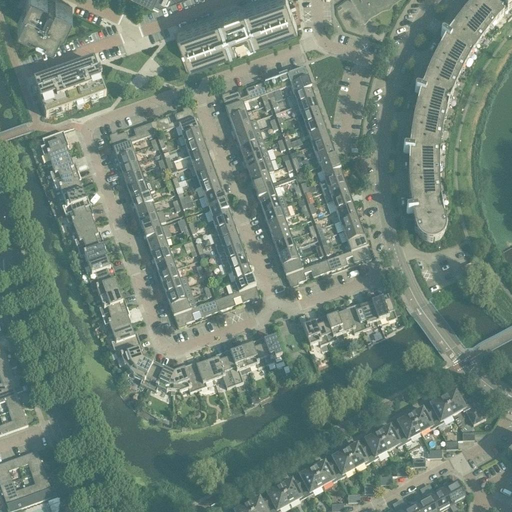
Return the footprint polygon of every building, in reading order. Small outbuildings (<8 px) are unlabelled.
[(63,26),(72,8),(56,0),(54,0),(54,2),(52,1),(52,0),(23,0),(21,6),(25,7),(17,23),(53,40),(60,24),(63,26)] [(286,0),(267,0),(176,33),(188,65),(296,26),(286,0)] [(356,0),(365,14),(386,0),(356,0)] [(479,45),(487,36),(495,27),(503,19),(508,24),(511,20),(511,19),(511,0),(479,0),(473,6),(463,17),(455,28),(450,35),(446,33),(444,32),(442,32),(442,37),(441,37),(441,38),(440,38),(440,39),(441,40),(441,41),(445,43),(438,55),(431,67),(426,79),(426,80),(426,81),(423,89),(419,87),(417,87),(415,87),(416,92),(415,93),(414,93),(414,95),(415,95),(416,96),(420,97),(416,111),(416,110),(413,124),(410,137),(410,138),(411,138),(410,147),(405,147),(403,147),(401,147),(404,152),(403,153),(403,154),(403,155),(404,156),(409,156),(409,163),(409,170),(408,170),(408,184),(410,198),(411,207),(407,208),(405,208),(403,209),(406,213),(406,214),(406,215),(406,216),(407,216),(407,217),(408,217),(413,216),(414,221),(416,230),(416,233),(417,235),(418,237),(420,239),(422,241),(424,242),(426,243),(429,244),(431,244),(435,243),(437,242),(439,241),(441,239),(443,237),(444,235),(445,233),(445,230),(445,228),(444,223),(445,223),(442,211),(440,194),(439,183),(439,171),(439,159),(439,154),(441,142),(442,130),(445,119),(449,107),(450,103),(454,91),(459,80),(464,69),(470,60),(473,55),(479,45)] [(94,63),(33,84),(46,119),(106,97),(94,63)] [(290,87),(308,81),(307,80),(307,81),(303,70),(303,69),(302,69),(301,69),(300,69),(296,70),(297,73),(287,76),(286,74),(279,77),(279,79),(262,85),(266,96),(290,88),(290,87)] [(290,87),(290,88),(294,97),(311,91),(308,81),(290,87)] [(225,111),(242,104),(243,105),(266,96),(262,85),(245,91),(248,98),(241,100),(239,94),(228,98),(227,95),(223,97),(222,97),(222,98),(221,98),(221,99),(221,100),(225,111)] [(315,101),(311,91),(294,97),(297,108),(315,101)] [(319,111),(315,101),(297,108),(301,117),(297,119),(319,111)] [(242,104),(225,111),(229,121),(246,115),(243,105),(242,104)] [(178,128),(195,121),(191,111),(191,110),(190,109),(189,109),(188,109),(184,111),(185,113),(174,117),(177,123),(170,126),(168,119),(150,126),(154,137),(178,128)] [(322,122),(319,111),(297,119),(301,129),(322,122)] [(250,125),(246,115),(229,121),(233,131),(250,125)] [(178,128),(182,138),(199,132),(195,121),(178,128)] [(326,132),(322,122),(301,129),(305,139),(308,138),(309,138),(326,132)] [(236,141),(259,133),(255,123),(250,125),(233,131),(236,141)] [(113,151),(130,145),(131,145),(154,137),(150,126),(133,132),(135,138),(129,140),(126,134),(116,138),(115,136),(111,137),(110,138),(109,138),(109,139),(109,140),(110,141),(113,150),(113,151)] [(203,142),(199,132),(182,138),(185,148),(203,142)] [(330,142),(326,132),(309,138),(312,148),(330,142)] [(240,151),(263,143),(259,133),(236,141),(240,151)] [(69,158),(66,150),(69,149),(63,134),(42,141),(44,148),(40,149),(44,158),(41,159),(44,165),(46,165),(47,166),(69,158)] [(206,152),(203,142),(185,148),(189,158),(206,152)] [(333,152),(330,142),(312,148),(316,158),(333,152)] [(266,153),(263,143),(240,151),(244,162),(266,153)] [(113,151),(117,161),(134,155),(131,145),(130,145),(113,151)] [(210,162),(206,152),(189,158),(193,168),(210,162)] [(337,163),(333,152),(316,158),(320,169),(337,163)] [(247,172),(270,163),(266,153),(244,162),(247,172)] [(138,165),(134,155),(117,161),(120,171),(138,165)] [(78,174),(75,166),(73,167),(69,158),(47,166),(47,168),(51,167),(54,173),(50,175),(53,183),(78,174)] [(214,172),(210,162),(193,168),(196,179),(214,172)] [(274,174),(270,163),(247,172),(251,182),(268,176),(274,174)] [(321,173),(338,166),(338,165),(337,163),(320,169),(320,171),(321,173)] [(141,175),(138,165),(120,171),(124,182),(141,175)] [(342,177),(339,167),(338,166),(321,173),(325,183),(342,177)] [(218,182),(214,172),(196,179),(200,189),(218,182)] [(82,192),(79,183),(81,183),(78,174),(53,183),(56,192),(60,190),(62,197),(58,198),(59,200),(82,192)] [(145,185),(141,175),(124,182),(128,192),(145,185)] [(272,186),(268,176),(251,182),(255,192),(254,192),(255,193),(272,186)] [(342,177),(325,183),(319,185),(323,195),(346,187),(342,177)] [(221,192),(218,182),(200,189),(204,199),(221,192)] [(149,196),(145,185),(128,192),(131,202),(149,196)] [(256,196),(273,190),(273,188),(272,186),(255,193),(255,194),(256,196)] [(349,197),(346,187),(323,195),(326,205),(349,197)] [(283,198),(280,189),(274,191),(273,190),(256,196),(260,207),(283,198)] [(90,208),(87,200),(85,201),(82,192),(59,200),(60,202),(63,201),(66,207),(62,209),(65,217),(90,208)] [(225,203),(221,192),(204,199),(208,209),(225,203)] [(152,206),(149,196),(131,202),(135,212),(152,206)] [(353,207),(349,197),(326,205),(327,206),(332,204),(336,214),(353,207)] [(287,209),(283,198),(260,207),(263,217),(287,209)] [(209,213),(226,206),(226,205),(225,203),(208,209),(208,211),(209,213)] [(156,216),(152,206),(135,212),(139,222),(162,214),(161,214),(156,216)] [(230,217),(226,207),(226,206),(209,213),(213,223),(230,217)] [(357,217),(353,207),(336,214),(339,224),(357,217)] [(94,226),(91,217),(93,217),(90,208),(65,217),(68,226),(72,224),(74,231),(70,232),(71,234),(94,226)] [(290,220),(287,209),(263,217),(267,227),(284,221),(285,222),(290,220)] [(165,225),(162,214),(139,222),(142,233),(160,227),(165,225)] [(233,227),(230,217),(213,223),(216,234),(233,227)] [(361,228),(357,217),(339,224),(343,234),(361,228)] [(288,231),(285,222),(284,221),(267,227),(271,237),(288,231)] [(144,236),(161,230),(167,228),(166,227),(165,225),(160,227),(142,233),(143,235),(144,236)] [(102,242),(99,234),(97,235),(94,226),(71,234),(72,236),(76,235),(78,241),(74,243),(77,251),(102,242)] [(214,246),(237,238),(233,227),(216,234),(211,236),(214,246)] [(148,247),(171,239),(167,228),(161,230),(144,236),(144,237),(148,247)] [(364,238),(361,228),(343,234),(347,244),(364,238)] [(292,241),(288,231),(271,237),(274,247),(292,241)] [(241,248),(237,238),(214,246),(218,256),(241,248)] [(350,254),(368,248),(364,238),(347,244),(350,254)] [(169,251),(168,248),(165,241),(171,239),(148,247),(151,257),(169,251)] [(295,251),(292,241),(274,247),(278,258),(295,251)] [(106,260),(103,251),(105,251),(102,242),(77,251),(80,260),(84,258),(87,265),(83,266),(83,268),(106,260)] [(245,258),(241,248),(218,256),(222,266),(227,264),(245,258)] [(368,249),(368,248),(350,254),(326,263),(330,274),(348,267),(345,261),(352,259),(354,265),(365,261),(366,264),(370,262),(371,262),(371,261),(372,260),(371,259),(368,249)] [(172,261),(169,251),(151,257),(155,267),(172,261)] [(299,261),(295,251),(278,258),(282,268),(299,261)] [(248,268),(245,258),(227,264),(231,274),(248,268)] [(115,277),(112,268),(109,268),(106,260),(83,268),(84,270),(88,269),(90,275),(86,277),(90,286),(115,277)] [(176,271),(175,268),(172,261),(155,267),(156,268),(155,268),(158,278),(176,271)] [(303,271),(299,261),(282,268),(286,278),(303,272),(303,271)] [(306,282),(304,276),(311,273),(313,280),(330,274),(326,263),(303,271),(303,272),(286,278),(289,288),(290,289),(290,290),(291,290),(292,290),(297,288),(296,286),(306,282)] [(252,278),(249,268),(248,268),(231,274),(235,284),(252,278)] [(179,281),(176,271),(158,278),(162,288),(180,281),(179,281)] [(119,294),(115,285),(118,285),(115,277),(90,286),(93,294),(96,292),(99,299),(95,300),(96,302),(119,294)] [(238,295),(256,288),(252,278),(235,284),(238,294),(238,295)] [(189,290),(185,279),(179,281),(180,281),(162,288),(166,298),(189,290)] [(260,300),(259,299),(256,289),(256,288),(238,295),(238,294),(214,303),(218,314),(235,308),(233,301),(240,299),(242,305),(253,302),(254,304),(258,302),(259,302),(259,301),(260,300)] [(193,300),(189,290),(166,298),(169,308),(193,300)] [(127,310),(124,302),(122,303),(119,294),(96,302),(96,304),(100,303),(103,309),(99,311),(102,319),(127,310)] [(397,321),(388,296),(379,299),(380,302),(371,305),(379,328),(381,327),(380,323),(386,321),(388,325),(397,321)] [(190,311),(196,309),(193,300),(169,308),(173,318),(191,312),(190,311)] [(201,320),(218,314),(214,303),(196,309),(190,311),(191,312),(173,318),(173,319),(174,319),(177,329),(178,330),(179,330),(180,331),(180,330),(185,329),(184,327),(194,323),(192,316),(199,314),(201,320)] [(379,328),(371,305),(362,308),(362,306),(353,309),(362,334),(371,331),(369,327),(376,324),(377,328),(379,328)] [(362,334),(353,309),(345,312),(346,314),(337,317),(345,340),(347,339),(346,335),(352,333),(354,337),(362,334)] [(131,328),(128,319),(130,319),(127,310),(102,319),(105,328),(109,326),(111,333),(107,334),(108,336),(131,328)] [(345,340),(337,317),(328,320),(328,318),(319,321),(328,346),(337,343),(335,339),(342,337),(343,340),(345,340)] [(328,346),(319,321),(311,324),(312,326),(303,329),(311,352),(313,351),(312,347),(319,345),(320,349),(328,346)] [(139,344),(136,336),(134,337),(131,328),(108,336),(108,338),(112,337),(115,343),(111,345),(114,353),(139,344)] [(284,362),(275,339),(266,343),(265,340),(257,343),(266,368),(274,365),(276,367),(283,364),(284,362)] [(266,368),(257,343),(249,346),(249,349),(241,352),(249,375),(251,374),(250,370),(256,367),(258,371),(266,368)] [(143,361),(140,354),(140,353),(142,353),(139,344),(114,353),(117,362),(121,360),(124,369),(126,369),(128,372),(125,375),(126,376),(143,361)] [(0,375),(11,371),(4,352),(1,353),(1,354),(0,354),(0,375)] [(249,375),(241,352),(232,355),(231,352),(223,355),(235,389),(243,385),(239,374),(246,371),(247,375),(249,375)] [(235,389),(223,355),(215,358),(216,361),(207,364),(215,387),(214,383),(222,380),(227,392),(235,389)] [(148,391),(159,366),(151,363),(150,365),(143,361),(126,376),(128,378),(131,375),(133,378),(133,379),(142,383),(140,387),(148,391)] [(215,387),(207,364),(198,367),(198,365),(189,368),(198,393),(207,390),(205,386),(212,383),(213,387),(215,387)] [(172,398),(174,376),(166,372),(167,370),(159,366),(148,391),(156,394),(158,391),(166,395),(167,393),(171,394),(171,398),(172,398)] [(198,393),(189,368),(181,371),(181,373),(174,376),(172,398),(175,398),(175,394),(179,394),(179,395),(188,392),(190,396),(198,393)] [(18,390),(11,371),(0,375),(0,395),(15,391),(18,390)] [(0,416),(21,409),(15,391),(0,395),(0,416)] [(490,414),(475,404),(471,401),(466,403),(462,396),(458,398),(455,394),(450,396),(450,395),(444,398),(445,399),(442,400),(452,418),(462,413),(463,415),(465,414),(473,428),(484,422),(490,414)] [(452,418),(442,400),(441,401),(440,400),(435,403),(435,404),(431,407),(433,411),(429,414),(437,429),(444,425),(443,423),(452,418)] [(28,428),(21,409),(0,416),(0,419),(6,436),(28,428)] [(437,429),(429,414),(425,416),(422,411),(418,414),(417,413),(412,416),(412,417),(410,418),(420,436),(429,430),(430,432),(437,429)] [(420,436),(410,418),(408,419),(407,418),(402,421),(403,422),(398,425),(400,429),(396,431),(405,446),(411,443),(410,441),(420,436)] [(405,446),(396,431),(392,434),(390,429),(385,432),(384,431),(379,433),(380,435),(377,436),(387,453),(397,448),(398,450),(405,446)] [(474,443),(474,435),(462,435),(462,443),(474,443)] [(387,453),(377,436),(375,437),(375,436),(369,439),(370,440),(365,442),(368,447),(364,449),(372,464),(379,461),(377,459),(387,453)] [(458,452),(458,444),(445,444),(446,453),(458,452)] [(372,464),(364,449),(360,451),(357,447),(352,449),(352,448),(346,451),(347,452),(345,454),(355,471),(364,466),(365,468),(372,464)] [(44,472),(37,453),(15,461),(22,480),(44,472)] [(442,461),(441,453),(429,453),(430,461),(442,461)] [(355,471),(345,454),(343,455),(342,454),(337,456),(337,458),(332,460),(335,465),(331,467),(339,482),(346,478),(345,476),(355,471)] [(0,488),(22,480),(15,461),(0,466),(0,488)] [(425,470),(425,462),(413,462),(413,470),(425,470)] [(339,482),(331,467),(327,469),(324,465),(320,467),(319,466),(314,469),(314,470),(312,471),(322,489),(331,484),(332,486),(339,482)] [(409,479),(409,470),(396,471),(397,479),(409,479)] [(322,489),(312,471),(310,473),(309,471),(304,474),(305,475),(300,478),(302,483),(298,485),(306,500),(313,496),(312,494),(322,489)] [(51,490),(44,472),(22,480),(31,507),(56,498),(53,489),(51,490)] [(392,487),(392,479),(380,480),(380,488),(392,487)] [(17,511),(31,507),(22,480),(0,488),(8,511),(17,511)] [(306,500),(298,485),(294,487),(292,482),(287,485),(286,484),(281,487),(282,488),(279,489),(289,507),(299,501),(300,503),(306,500)] [(466,500),(457,484),(443,491),(452,508),(454,506),(466,500)] [(376,496),(376,488),(364,489),(364,497),(376,496)] [(289,507),(279,489),(277,490),(277,489),(271,492),(272,493),(267,496),(270,500),(266,502),(270,511),(279,511),(289,507)] [(452,508),(443,491),(429,499),(436,511),(443,511),(450,509),(451,511),(455,511),(457,511),(454,506),(452,508)] [(360,505),(360,497),(348,497),(348,506),(360,505)] [(436,511),(429,499),(416,506),(418,511),(436,511)] [(270,511),(266,502),(262,505),(259,500),(254,503),(254,502),(248,504),(249,506),(247,507),(249,511),(270,511)]
